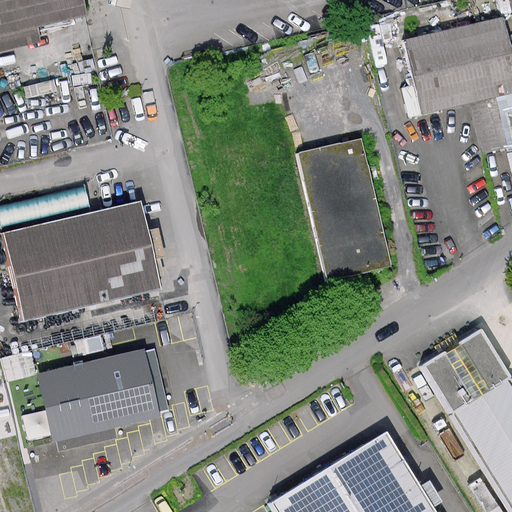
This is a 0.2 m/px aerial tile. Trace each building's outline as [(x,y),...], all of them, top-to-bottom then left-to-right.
[(0,0),(0,30),(83,12),(80,0),(0,0)] [(511,62),(502,21),(411,42),(427,111),(457,104),(475,100),(486,149),(508,143),(496,94),(511,90),(511,62)] [(300,154),(330,281),(392,266),(361,140),(300,154)] [(141,205),(8,234),(26,316),(159,287),(157,275),(141,205)] [(511,381),(484,334),(422,369),(511,511),(511,381)] [(144,353),(45,378),(59,436),(159,412),(152,383),(144,353)] [(283,511),(435,511),(390,433),(276,500),(283,511)]
